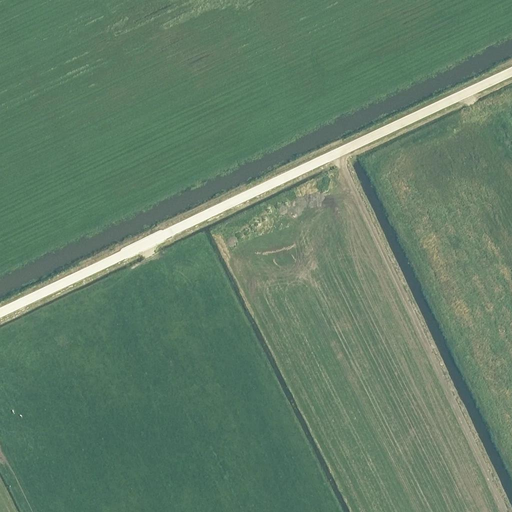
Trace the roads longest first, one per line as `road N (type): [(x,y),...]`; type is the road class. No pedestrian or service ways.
road 1 (unclassified): [(0,312),(511,72)]
road 2 (unknown): [(336,155),(505,511)]
